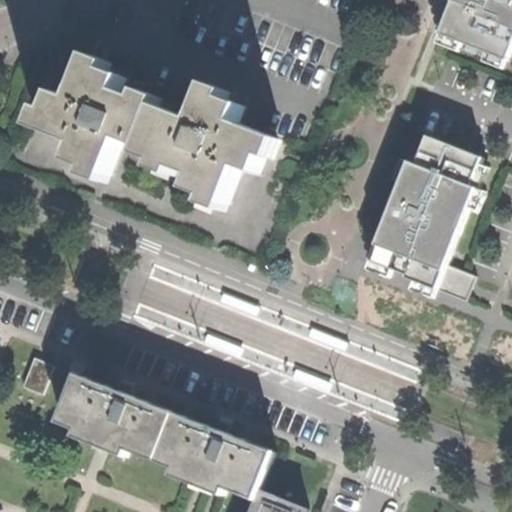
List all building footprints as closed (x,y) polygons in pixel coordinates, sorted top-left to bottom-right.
[(511,0),(457,0),(440,43),(509,68),(511,69),(511,0)] [(61,93),(47,131),(82,144),(75,161),(113,175),(125,140),(144,147),(142,153),(198,175),(193,190),(231,204),(244,169),(263,176),(277,138),(241,125),(248,107),(229,100),(209,93),(198,122),(124,94),(130,78),(113,72),(92,64),(79,100),(61,93)] [(489,156),(433,134),(421,162),(413,160),(374,260),(471,301),(481,276),(453,264),(475,210),(484,211),(491,190),(488,187),(495,166),(487,162),(489,156)] [(232,296),(229,303),(266,317),(269,310),(236,297),(232,296)] [(318,329),(316,337),(353,351),(356,343),(322,330),(318,329)] [(250,358),(253,350),(216,336),(213,344),(246,356),(250,358)] [(26,387),(45,395),(56,367),(37,359),(26,387)] [(338,391),(341,384),(304,370),(301,377),(334,390),(338,391)] [(134,449),(160,459),(178,413),(135,396),(137,390),(129,387),(123,385),(121,391),(81,376),(63,421),(83,429),(80,437),(131,457),(134,449)] [(261,499),(255,511),(310,511),(311,510),(265,492),(280,453),(235,435),(237,428),(229,425),(221,422),(219,429),(178,413),(160,459),(181,467),(178,475),(228,494),(231,488),(261,499)]
